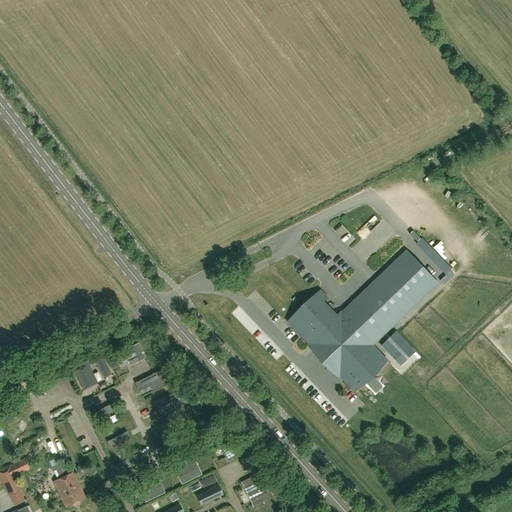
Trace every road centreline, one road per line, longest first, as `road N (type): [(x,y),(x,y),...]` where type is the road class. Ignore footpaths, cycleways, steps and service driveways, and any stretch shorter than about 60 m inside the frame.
road 1 (secondary): [(345,511),(156,303)]
road 2 (secondary): [(156,303),(0,105)]
road 3 (unknown): [(21,374),(33,391),(73,398),(132,511)]
road 4 (unclassified): [(0,391),(156,303)]
